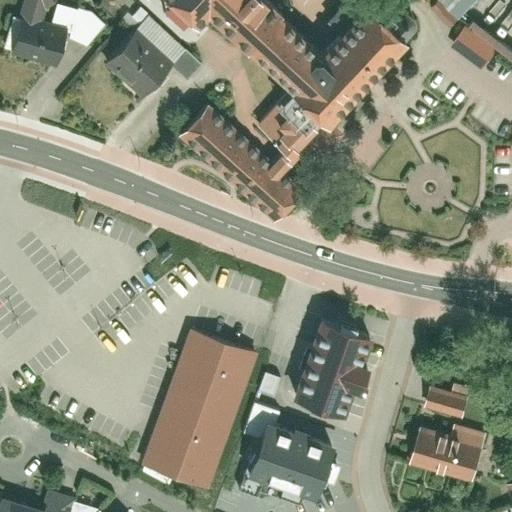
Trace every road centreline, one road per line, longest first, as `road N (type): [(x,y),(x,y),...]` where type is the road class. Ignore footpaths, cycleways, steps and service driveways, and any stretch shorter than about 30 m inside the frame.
road 1 (secondary): [(0,139),(415,287)]
road 2 (residential): [(415,287),(371,454),(372,497)]
road 3 (residential): [(49,441),(178,511)]
